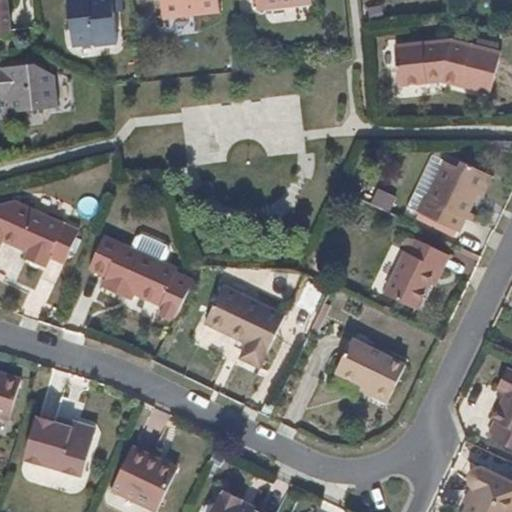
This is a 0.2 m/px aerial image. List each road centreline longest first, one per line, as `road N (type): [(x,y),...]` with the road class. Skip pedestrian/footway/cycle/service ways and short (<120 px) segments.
road 1 (residential): [(440,452),(407,452),(369,471),(329,467),(0,331)]
road 2 (residential): [(511,247),(446,381),(440,452)]
